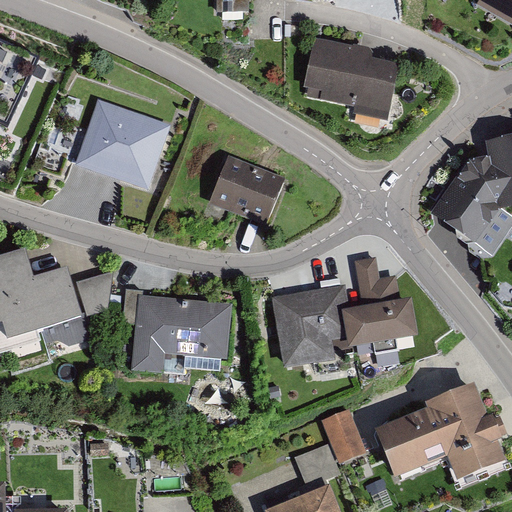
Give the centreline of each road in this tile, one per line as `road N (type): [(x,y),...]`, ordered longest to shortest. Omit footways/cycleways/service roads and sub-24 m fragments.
road 1 (residential): [(375,205),(323,160),(199,83),(4,0)]
road 2 (residential): [(0,208),(179,260),(249,267),(291,257),(375,205)]
road 3 (residential): [(511,375),(375,205)]
road 4 (residential): [(375,205),(462,116),(511,83)]
